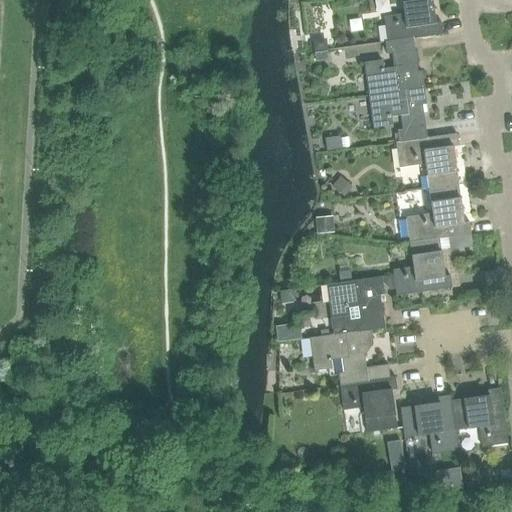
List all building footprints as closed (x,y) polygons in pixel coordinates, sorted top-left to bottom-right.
[(384,17),(387,42),(387,43),(413,39),(443,35),(441,23),(436,24),(432,0),(401,0),(404,19),(398,20),(397,15),(384,17)] [(364,63),(369,96),(424,88),(422,72),(418,72),(413,39),(387,43),(387,42),(385,43),(386,55),(392,54),(394,68),(383,70),(382,61),(364,63)] [(311,43),(312,53),(324,52),(323,41),(311,43)] [(313,56),(315,64),(326,62),(325,54),(313,56)] [(397,131),(399,143),(427,139),(423,106),(426,105),(424,88),(369,96),(373,129),(391,126),(390,117),(401,116),(403,130),(397,131)] [(399,142),(395,143),(398,169),(405,168),(418,166),(418,162),(424,161),(428,190),(458,185),(453,147),(458,147),(457,134),(427,139),(399,143),(399,142)] [(328,153),(341,152),(339,139),(326,140),(328,153)] [(341,179),(333,189),(343,197),(351,187),(341,179)] [(412,217),(405,218),(409,243),(439,238),(439,239),(471,235),(469,223),(464,223),(458,185),(428,190),(432,218),(426,219),(425,215),(412,217)] [(316,218),(317,234),(333,233),(332,217),(316,218)] [(439,239),(439,238),(409,243),(413,272),(407,273),(406,269),(393,271),(394,276),(396,290),(397,297),(452,289),(450,277),(445,277),(439,239)] [(337,270),(339,280),(351,279),(349,268),(337,270)] [(389,290),(396,290),(394,276),(382,278),(383,284),(389,290)] [(382,278),(326,286),(331,319),(333,336),(334,337),(365,332),(385,329),(380,296),(384,295),(383,284),(382,278)] [(293,295),(293,290),(282,291),(283,301),(291,300),(293,295)] [(333,336),(310,339),(314,372),(332,370),(331,361),(342,359),(344,373),(338,374),(340,386),(390,378),(388,366),(366,369),(363,349),(368,348),(365,332),(334,337),(333,336)] [(395,378),(368,382),(340,386),(344,412),(357,410),(356,406),(363,405),(367,434),(397,429),(391,391),(397,390),(395,378)] [(489,396),(451,401),(455,432),(484,428),(485,434),(480,435),(482,448),(508,445),(500,389),(488,391),(489,396)] [(455,432),(451,401),(450,396),(438,398),(439,403),(400,409),(405,439),(433,435),(434,441),(430,442),(432,455),(458,452),(455,432)] [(403,455),(389,457),(391,471),(405,469),(403,455)] [(511,476),(500,478),(501,489),(511,487),(511,476)]
